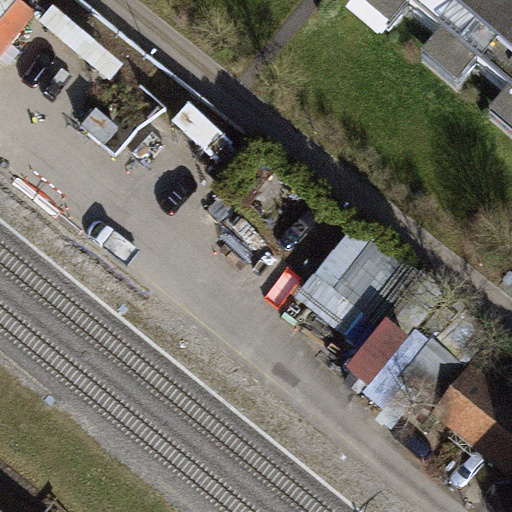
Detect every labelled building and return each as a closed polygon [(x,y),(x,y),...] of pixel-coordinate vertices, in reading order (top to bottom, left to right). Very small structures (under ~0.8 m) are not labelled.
[(511,0),(397,0),(511,96),(511,0)] [(84,41),(54,84),(81,103),(111,61),(84,41)] [(117,129),(212,190),(254,124),(159,63),(117,129)] [(296,193),(270,168),(252,187),(278,212),(296,193)] [(349,359),(385,390),(430,337),(394,306),(349,359)] [(511,408),(474,377),(442,416),(511,473),(511,408)]
